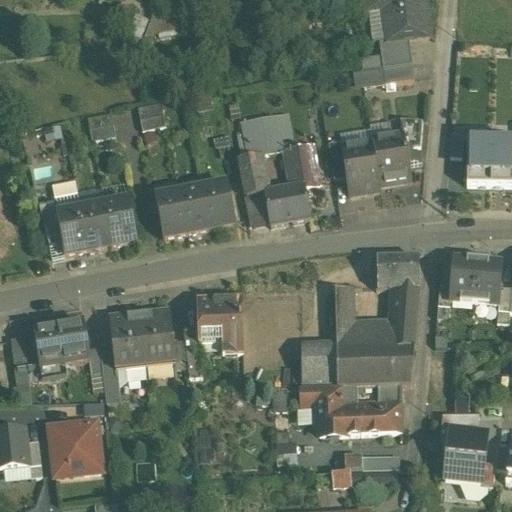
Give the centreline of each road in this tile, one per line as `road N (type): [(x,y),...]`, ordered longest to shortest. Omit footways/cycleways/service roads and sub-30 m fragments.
road 1 (tertiary): [(0,299),(262,250),(432,232)]
road 2 (residential): [(448,0),(432,232)]
road 3 (residential): [(432,232),(409,459)]
